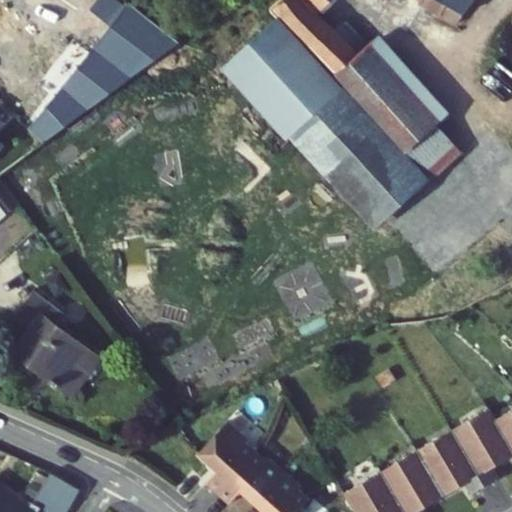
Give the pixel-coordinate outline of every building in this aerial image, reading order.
[(321,18),(303,0),(290,0),(277,15),(291,31),(336,80),(371,48),(351,26),(339,37),(321,18)] [(303,0),(321,18),(338,0),(303,0)] [(412,0),(457,27),(466,16),(470,19),(484,0),(412,0)] [(185,47),(135,8),(131,13),(43,128),(57,141),(180,51),(185,47)] [(407,155),(336,80),(291,31),(234,85),(376,240),(434,184),(407,155)] [(380,39),(371,48),(336,80),(407,155),(436,128),(450,115),(380,39)] [(463,156),(436,128),(407,155),(434,184),(463,156)] [(0,225),(9,220),(0,207),(0,225)] [(57,313),(33,291),(10,316),(26,330),(8,350),(64,399),(94,363),(50,323),(57,313)] [(464,423),(464,424),(453,431),(486,486),(500,478),(494,468),(511,456),(511,448),(496,420),(490,408),(464,423)] [(511,410),(496,420),(511,448),(511,410)] [(247,441),(249,439),(229,421),(200,453),(219,470),(207,483),(219,493),(257,450),(247,441)] [(438,440),(437,439),(418,450),(445,496),(466,484),(472,494),(486,486),(453,431),(438,440)] [(270,457),(267,459),(257,450),(219,493),(230,504),(242,491),(257,505),(286,472),(270,457)] [(393,465),(394,466),(383,472),(405,511),(424,511),(423,510),(445,496),(418,450),(393,465)] [(300,489),(303,487),(286,472),(257,505),(265,511),(300,511),(311,499),(300,489)] [(371,478),(346,493),(356,511),(405,511),(383,472),(371,479),(371,478)] [(50,511),(70,511),(82,489),(49,474),(34,509),(0,482),(0,511),(44,511),(47,510),(50,511)]
